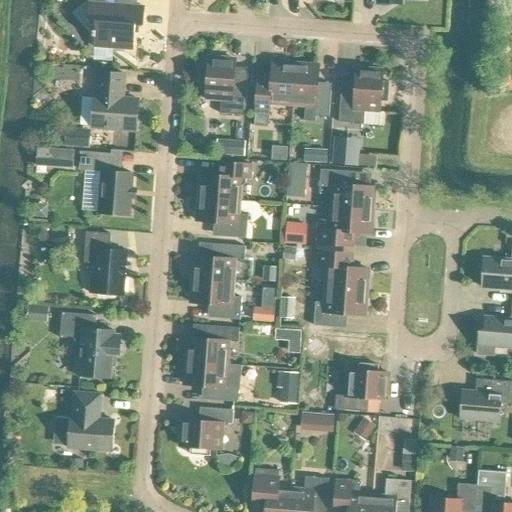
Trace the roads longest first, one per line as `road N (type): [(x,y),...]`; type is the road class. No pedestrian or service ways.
road 1 (residential): [(175,511),(141,484),(174,21),(421,36),(405,220)]
road 2 (residential): [(456,225),(448,329),(433,348),(416,350),(396,323),(405,220)]
